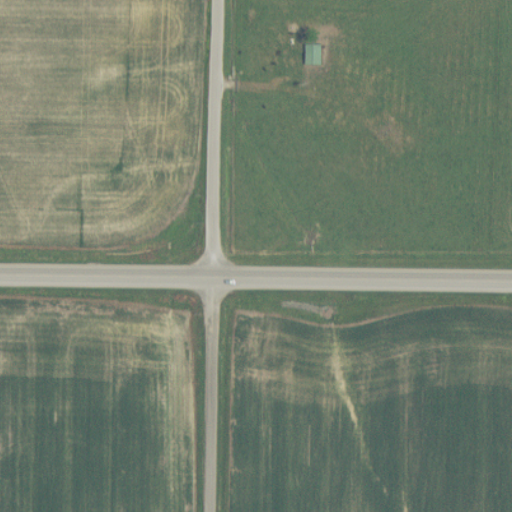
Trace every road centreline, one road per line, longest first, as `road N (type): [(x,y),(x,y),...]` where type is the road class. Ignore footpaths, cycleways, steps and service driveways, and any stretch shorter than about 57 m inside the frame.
road 1 (secondary): [(511,276),(214,273)]
road 2 (residential): [(214,273),(219,0)]
road 3 (residential): [(211,511),(214,273)]
road 4 (secondary): [(214,273),(0,271)]
